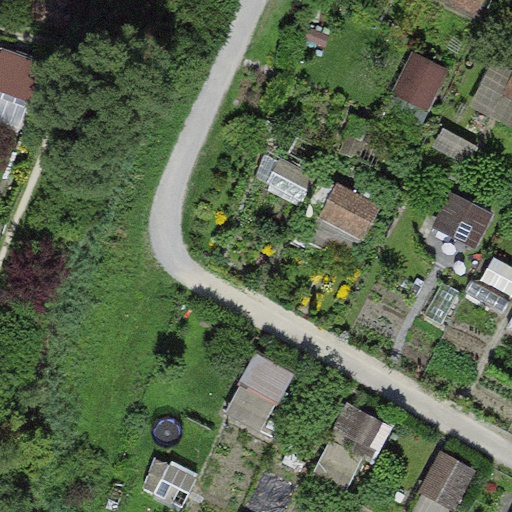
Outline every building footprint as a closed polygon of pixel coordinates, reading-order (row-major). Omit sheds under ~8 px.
[(461,0),(481,10),(486,0),(461,0)] [(336,186),(320,216),(367,242),(383,211),(336,186)] [(296,374),(255,352),(239,382),(280,404),(296,374)] [(380,421),(351,406),(337,432),(367,447),(380,421)] [(478,470),(444,453),(422,494),(456,511),(478,470)]
